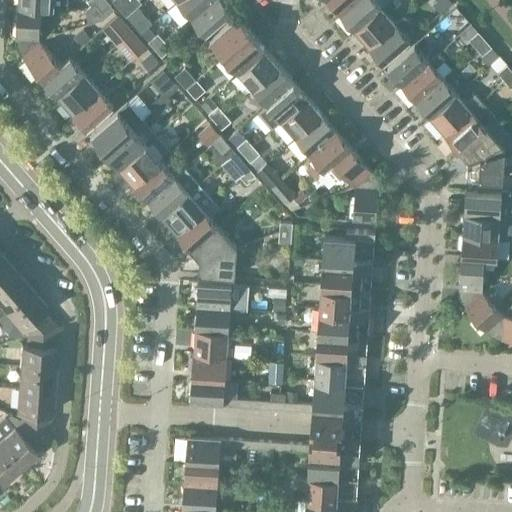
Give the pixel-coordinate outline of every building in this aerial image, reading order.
[(107,0),(89,0),(88,1),(92,4),(95,1),(103,10),(111,4),(107,0)] [(141,0),(113,0),(127,15),(142,1),(141,0)] [(210,0),(177,0),(192,16),(210,0)] [(234,10),(225,0),(210,0),(192,16),(206,34),(234,10)] [(330,0),(341,12),(355,0),(330,0)] [(355,0),(341,12),(355,29),(382,5),(377,0),(355,0)] [(388,0),(382,5),(355,29),(369,45),(397,22),(388,12),(395,6),(389,0),(388,0)] [(115,8),(111,4),(103,10),(95,1),(92,4),(86,9),(89,23),(103,18),(115,8)] [(19,4),(17,38),(39,39),(39,38),(42,6),(42,5),(19,4)] [(458,6),(447,16),(458,29),(469,19),(458,6)] [(136,7),(126,16),(133,24),(141,33),(151,24),(143,15),(136,7)] [(101,24),(116,40),(131,26),(117,10),(101,24)] [(211,38),(225,55),(252,31),(238,14),(211,38)] [(397,22),(369,45),(384,62),(411,38),(403,29),(411,22),(405,15),(397,22)] [(131,26),(116,40),(130,56),(146,42),(131,26)] [(84,30),(75,38),(81,45),(91,37),(84,30)] [(225,55),(239,71),(267,47),(252,31),(225,55)] [(469,40),(476,47),(486,39),(479,31),(469,40)] [(148,41),(155,49),(165,40),(158,33),(148,41)] [(22,53),(44,79),(61,63),(39,38),(39,39),(17,38),(17,39),(17,42),(17,43),(17,45),(18,48),(19,50),(20,51),(22,53)] [(486,39),(476,47),(484,56),(494,48),(486,39)] [(165,40),(155,49),(161,56),(171,48),(165,40)] [(388,67),(403,83),(430,60),(415,43),(388,67)] [(239,71),(254,87),(281,64),(267,47),(239,71)] [(430,60),(403,83),(417,100),(444,76),(436,67),(445,58),(439,51),(430,60)] [(152,53),(141,62),(150,72),(161,63),(152,53)] [(44,79),(58,95),(85,71),(71,54),(61,63),(44,79)] [(254,87),(268,104),(295,80),(281,64),(254,87)] [(498,72),(504,80),(511,73),(511,68),(508,64),(498,72)] [(185,67),(175,75),(186,88),(196,79),(185,67)] [(164,70),(150,82),(163,95),(176,83),(164,70)] [(58,95),(73,112),(100,88),(85,71),(58,95)] [(417,100),(431,116),(458,92),(444,76),(417,100)] [(187,88),(196,98),(206,90),(197,80),(187,88)] [(271,129),(282,120),(309,96),(295,80),(268,104),(257,113),(271,129)] [(100,88),(73,112),(87,128),(114,104),(100,88)] [(431,116),(445,132),(482,101),(476,95),(467,103),(458,92),(431,116)] [(282,120),(296,136),(323,112),(309,96),(282,120)] [(165,100),(151,112),(158,120),(172,108),(165,100)] [(118,109),(91,133),(106,150),(142,118),(127,101),(118,109)] [(445,132),(460,149),(496,117),(482,101),(445,132)] [(208,113),(215,121),(225,112),(218,105),(208,113)] [(225,112),(215,121),(222,130),(233,121),(225,112)] [(296,136),(310,152),(337,129),(323,112),(296,136)] [(460,149),(469,159),(506,147),(511,141),(511,135),(496,117),(460,149)] [(142,118),(106,150),(120,166),(157,134),(143,118),(142,119),(142,118)] [(211,123),(199,134),(209,146),(213,142),(222,135),(211,123)] [(351,145),(337,129),(310,152),(310,153),(317,160),(306,169),(314,178),(324,168),(351,145)] [(157,134),(120,166),(134,183),(162,159),(162,160),(172,151),(157,134)] [(222,135),(213,142),(224,154),(232,147),(228,142),(222,135)] [(237,146),(243,154),(253,145),(247,138),(237,146)] [(253,145),(243,154),(250,162),(260,153),(253,145)] [(352,145),(324,168),(338,184),(347,176),(356,185),(356,186),(374,170),(352,145)] [(506,147),(469,159),(468,174),(504,177),(506,147)] [(134,183),(149,199),(176,175),(162,160),(162,159),(134,183)] [(233,169),(240,176),(241,176),(250,168),(243,160),(233,169)] [(257,170),(272,186),(282,177),(267,161),(257,170)] [(149,199),(163,215),(199,183),(185,167),(176,175),(149,199)] [(250,168),(241,176),(248,183),(257,176),(250,168)] [(356,186),(356,185),(354,214),(354,219),(377,220),(379,184),(379,182),(379,180),(378,177),(377,175),(375,172),(374,170),(356,186)] [(282,177),(272,186),(286,203),(296,194),(282,177)] [(163,215),(177,231),(213,200),(199,183),(163,215)] [(302,190),(294,198),(299,204),(308,196),(302,190)] [(467,190),(465,212),(509,215),(511,215),(511,201),(502,201),(503,193),(467,190)] [(213,200),(177,231),(191,248),(218,224),(212,217),(211,215),(220,207),(213,200)] [(464,233),(500,236),(511,237),(511,233),(511,224),(509,224),(509,215),(465,212),(464,233)] [(281,221),(280,231),(292,232),(293,222),(281,221)] [(191,248),(200,258),(238,246),(218,224),(191,248)] [(325,234),(324,259),(374,262),(376,230),(347,228),(347,236),(325,234)] [(280,231),(279,241),(292,242),(292,232),(280,231)] [(464,233),(462,255),(485,257),(485,258),(498,259),(500,236),(464,233)] [(238,246),(200,258),(199,273),(235,276),(238,246)] [(0,259),(0,287),(19,272),(4,255),(0,259)] [(464,303),(465,304),(483,290),(485,258),(485,257),(462,255),(460,290),(460,292),(460,294),(460,296),(461,297),(461,298),(462,301),(464,303)] [(324,259),(322,283),(372,286),(374,262),(324,259)] [(0,287),(0,302),(7,310),(33,288),(19,272),(0,287)] [(199,281),(197,305),(231,308),(232,283),(199,281)] [(322,283),(320,307),(371,310),(372,286),(322,283)] [(7,310),(0,316),(0,324),(13,339),(28,334),(57,325),(43,309),(48,305),(33,288),(7,310)] [(499,337),(502,337),(504,314),(505,314),(483,290),(465,304),(487,330),(489,332),(492,334),(494,335),(495,336),(497,337),(499,337)] [(275,297),(274,311),(286,311),(287,298),(275,297)] [(197,305),(195,329),(229,331),(231,308),(197,305)] [(320,307),(319,331),(369,334),(371,310),(320,307)] [(301,310),(298,308),(294,309),(293,313),(294,316),(298,318),(301,316),(303,313),(301,310)] [(278,314),(277,325),(286,326),(287,315),(278,314)] [(504,314),(502,337),(511,338),(511,314),(505,314),(504,314)] [(22,343),(20,366),(54,368),(56,345),(55,345),(57,325),(28,334),(27,343),(22,343)] [(195,329),(194,353),(227,355),(229,331),(195,329)] [(319,331),(317,355),(367,358),(369,334),(319,331)] [(272,341),(271,351),(281,352),(281,342),(272,341)] [(194,353),(192,377),(226,379),(227,355),(194,353)] [(317,355),(315,378),(366,382),(367,358),(317,355)] [(272,363),(271,372),(282,373),(283,364),(272,363)] [(20,366),(19,387),(53,390),(54,368),(20,366)] [(226,379),(192,377),(190,402),(224,404),(226,379)] [(315,378),(313,410),(363,413),(366,382),(315,378)] [(22,410),(22,419),(49,433),(50,412),(51,412),(53,390),(19,387),(17,410),(22,410)] [(271,391),(270,400),(285,401),(286,393),(271,391)] [(288,393),(287,401),(299,402),(299,393),(288,393)] [(312,429),(311,443),(361,446),(362,432),(363,413),(313,410),(312,429)] [(5,417),(0,420),(0,442),(20,466),(37,451),(33,446),(49,433),(22,419),(10,414),(6,418),(5,417)] [(222,437),(188,435),(186,460),(220,462),(234,463),(235,445),(221,444),(222,437)] [(20,466),(0,442),(0,477),(3,481),(20,466)] [(311,443),(309,474),(359,478),(361,446),(311,443)] [(258,451),(257,465),(274,466),(275,452),(258,451)] [(186,460),(185,483),(218,486),(220,462),(186,460)] [(309,474),(307,498),(357,502),(359,478),(309,474)] [(185,483),(183,507),(217,510),(218,486),(185,483)] [(307,498),(306,511),(356,511),(357,502),(307,498)] [(279,503),(278,511),(291,511),(292,503),(279,503)]
